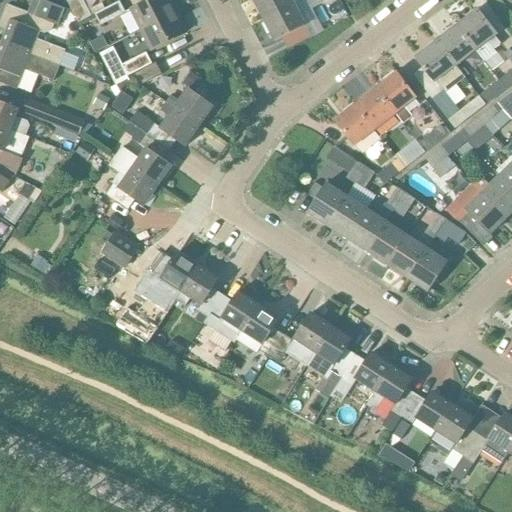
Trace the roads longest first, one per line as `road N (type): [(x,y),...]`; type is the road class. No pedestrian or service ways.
road 1 (residential): [(447,335),(427,338),(234,215),(226,202),(230,187),(281,105)]
road 2 (residential): [(281,105),(425,0)]
road 3 (tertiary): [(152,511),(0,443)]
road 4 (residential): [(281,105),(215,0)]
